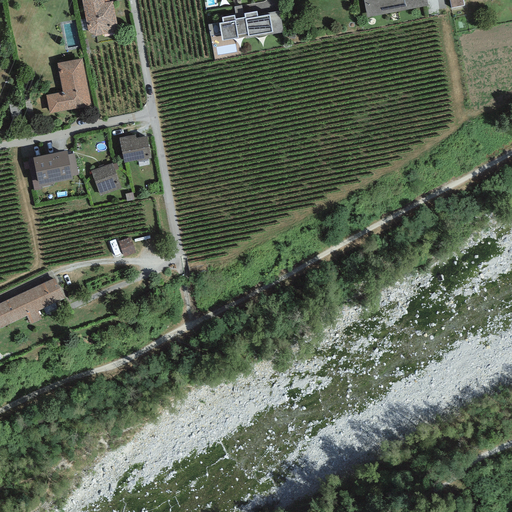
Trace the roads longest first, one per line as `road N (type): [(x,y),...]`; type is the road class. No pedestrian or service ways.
road 1 (track): [(511,157),(198,324),(0,412)]
road 2 (residential): [(132,0),(148,123),(182,261)]
road 3 (track): [(390,511),(511,443)]
